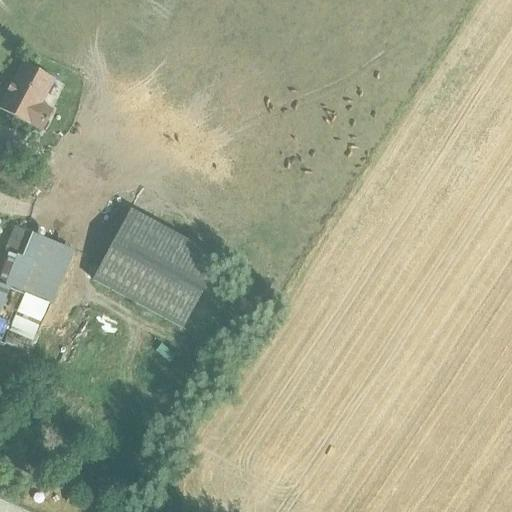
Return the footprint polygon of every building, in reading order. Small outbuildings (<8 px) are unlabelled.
[(30,126),(42,132),(50,118),(38,112),(55,80),(23,63),(0,106),(0,109),(30,126)] [(0,182),(29,198),(38,182),(0,161),(0,182)] [(131,211),(93,281),(182,330),(221,259),(131,211)] [(0,345),(4,347),(5,345),(25,353),(68,250),(14,228),(0,262),(0,345)] [(172,363),(179,351),(164,342),(156,354),(172,363)] [(71,493),(66,503),(84,511),(90,502),(71,493)]
